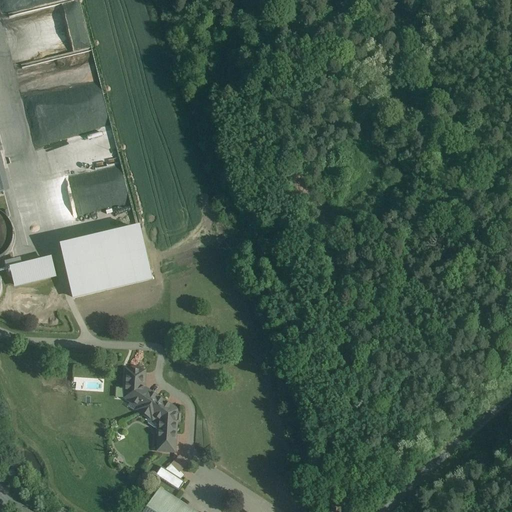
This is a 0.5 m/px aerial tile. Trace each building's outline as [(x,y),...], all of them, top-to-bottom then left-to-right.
[(0,154),(0,195),(10,193),(0,154)] [(0,258),(2,257),(9,250),(12,241),(12,231),(9,222),(2,216),(0,214),(0,258)] [(144,416),(156,397),(151,394),(148,394),(145,392),(142,386),(143,373),(144,373),(144,372),(127,371),(125,394),(127,395),(127,400),(139,408),(138,412),(144,416)] [(177,411),(156,397),(144,416),(151,420),(155,419),(159,422),(158,439),(173,440),(173,433),(176,432),(176,424),(179,422),(180,415),(177,413),(177,411)] [(158,439),(157,452),(174,453),(176,432),(173,433),(173,440),(158,439)] [(179,454),(160,475),(179,491),(185,483),(181,479),(185,475),(182,472),(189,463),(179,454)] [(192,511),(186,508),(185,507),(178,503),(178,502),(177,502),(169,497),(170,497),(169,496),(168,497),(161,492),(160,491),(159,492),(160,493),(156,499),(155,498),(155,499),(155,500),(151,506),(150,506),(150,507),(147,511),(192,511)]
